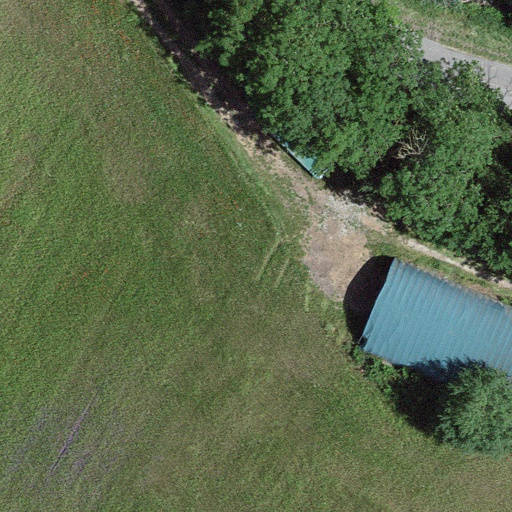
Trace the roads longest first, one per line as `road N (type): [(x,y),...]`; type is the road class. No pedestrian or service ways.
road 1 (track): [(155,0),(306,193),(511,279)]
road 2 (tertiary): [(298,0),(386,56),(511,86)]
